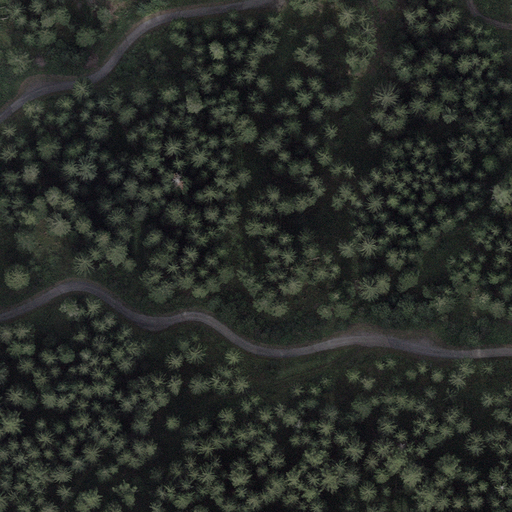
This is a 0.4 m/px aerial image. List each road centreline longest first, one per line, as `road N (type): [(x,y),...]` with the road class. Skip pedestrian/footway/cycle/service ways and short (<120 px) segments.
road 1 (track): [(324,344),(263,352),(196,316),(143,321),(95,291),(62,290),(0,321)]
road 2 (track): [(0,118),(94,82),(146,25),(265,0)]
road 3 (track): [(511,354),(418,352),(374,340)]
